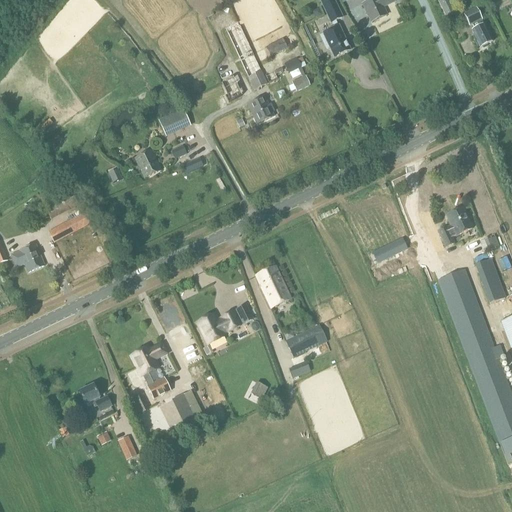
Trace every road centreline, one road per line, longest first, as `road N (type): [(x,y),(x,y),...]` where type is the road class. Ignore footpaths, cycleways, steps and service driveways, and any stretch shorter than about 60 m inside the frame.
road 1 (secondary): [(0,343),(511,97)]
road 2 (track): [(205,128),(98,0)]
